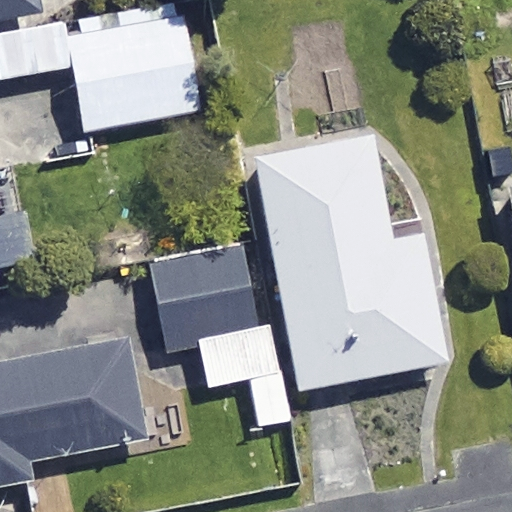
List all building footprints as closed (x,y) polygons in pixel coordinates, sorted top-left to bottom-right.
[(0,0),(0,20),(31,15),(27,0),(0,0)] [(188,114),(170,8),(0,36),(0,79),(63,69),(74,133),(188,114)] [(251,241),(281,395),(437,364),(412,237),(380,243),(359,138),(235,162),(251,241)] [(511,184),(492,188),(511,292),(511,184)] [(281,395),(251,241),(141,262),(158,352),(192,346),(200,387),(243,379),(253,426),(286,420),(281,395)] [(135,442),(116,343),(0,364),(0,487),(21,483),(18,464),(135,442)]
